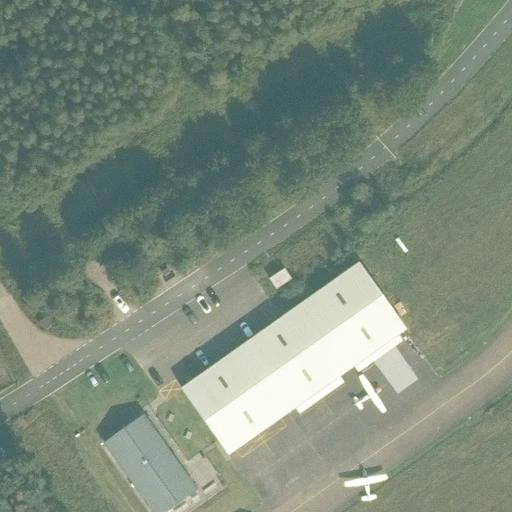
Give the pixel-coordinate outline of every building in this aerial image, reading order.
[(181,390),(182,391),(217,441),(228,457),(405,331),(359,265),(293,312),(181,390)] [(169,275),(166,270),(161,274),(164,278),(169,275)] [(284,271),(269,280),(276,291),(290,281),(284,271)] [(40,324),(46,332),(52,328),(46,320),(40,324)] [(143,418),(105,445),(152,511),(166,511),(196,491),(143,418)]
